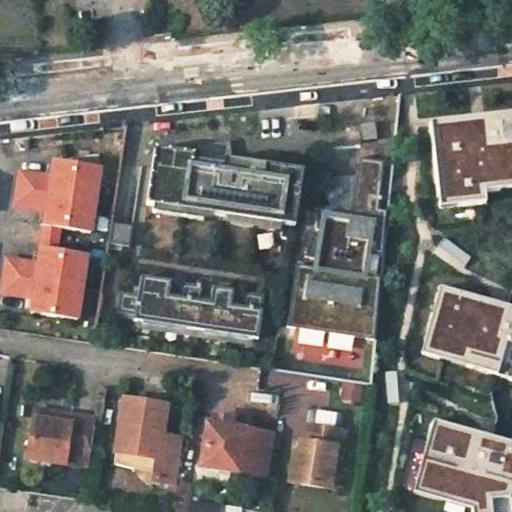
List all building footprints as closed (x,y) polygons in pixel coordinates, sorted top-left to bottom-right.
[(511,178),(511,114),(431,124),(440,198),(462,196),(463,207),(487,204),(486,194),(501,192),(499,180),(511,178)] [(375,124),(357,126),(359,143),(376,141),(375,124)] [(153,148),(145,204),(293,226),(302,171),(228,160),(232,152),(224,148),(218,145),(207,164),(191,162),(192,154),(153,148)] [(292,329),(374,342),(380,283),(381,275),(369,274),(371,254),(383,255),(388,208),(380,207),(385,160),(360,157),(354,217),(341,216),(341,208),(319,210),(321,231),(325,231),(324,239),(313,236),(308,258),(322,261),(321,269),(301,267),(292,329)] [(6,259),(1,292),(33,296),(30,312),(76,319),(86,255),(71,253),(74,229),(89,232),(99,168),(53,161),(51,176),(19,171),(14,204),(46,209),(37,263),(6,259)] [(511,190),(511,178),(499,180),(501,192),(511,190)] [(337,181),(325,191),(335,204),(347,194),(337,181)] [(463,207),(462,196),(440,198),(441,210),(463,207)] [(109,222),(106,244),(128,248),(131,225),(109,222)] [(133,320),(257,338),(264,294),(242,291),(240,306),(230,305),(233,290),(211,286),(209,301),(199,300),(201,285),(180,282),(177,297),(168,295),(170,280),(139,276),(137,294),(118,291),(115,310),(134,313),(133,320)] [(511,307),(441,287),(424,342),(472,356),(469,367),(511,380),(511,307)] [(469,367),(472,356),(424,342),(421,353),(469,367)] [(399,402),(397,371),(384,372),(386,403),(399,402)] [(364,402),(366,386),(336,383),(335,398),(364,402)] [(196,455),(266,466),(272,425),(244,421),(243,427),(240,427),(236,420),(230,419),(232,407),(214,404),(212,418),(209,435),(199,434),(196,455)] [(119,406),(112,459),(149,463),(147,477),(146,487),(172,491),(178,452),(151,448),(152,443),(158,443),(161,412),(119,406)] [(350,431),(352,411),(315,407),(313,427),(350,431)] [(201,416),(199,434),(209,435),(212,418),(201,416)] [(26,427),(67,433),(68,425),(27,419),(26,427)] [(511,503),(511,440),(505,441),(433,421),(416,482),(471,497),(473,510),(472,511),(511,511),(511,503)] [(67,433),(26,427),(20,471),(59,476),(60,473),(85,476),(92,428),(68,425),(67,433)] [(309,446),(300,455),(296,486),(338,491),(343,447),(348,448),(350,431),(313,427),(310,427),(309,446)] [(151,448),(178,452),(179,446),(158,443),(152,443),(151,448)] [(300,455),(309,446),(301,445),(300,455)] [(343,491),(348,448),(343,447),(338,491),(343,491)] [(110,472),(147,477),(149,463),(112,459),(110,472)] [(471,497),(416,482),(413,493),(473,510),(471,497)]
